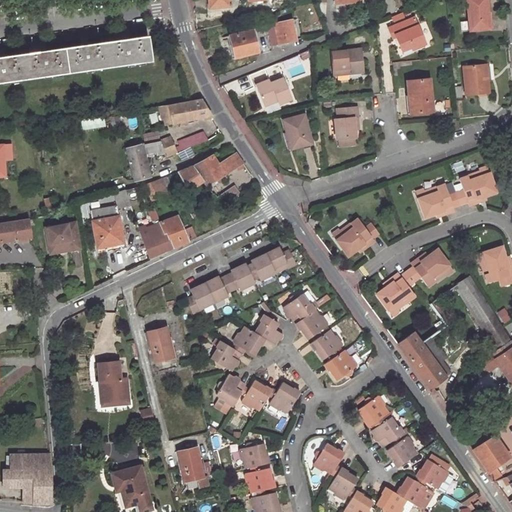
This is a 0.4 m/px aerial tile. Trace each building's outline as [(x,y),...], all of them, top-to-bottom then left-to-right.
[(230,0),(208,0),(210,8),(231,5),(230,0)] [(487,0),(466,0),(469,31),(491,29),(487,0)] [(410,19),(388,28),(392,37),(395,36),(401,50),(410,46),(411,49),(424,43),(417,25),(413,27),(410,19)] [(291,20),(275,24),(280,44),(296,40),(291,20)] [(280,44),(275,24),(268,26),(273,46),(280,44)] [(252,30),(229,36),(235,57),(258,51),(252,30)] [(0,80),(150,60),(147,35),(0,55),(0,80)] [(235,57),(229,36),(226,37),(231,58),(235,57)] [(360,50),(330,53),(333,75),(362,72),(360,50)] [(482,65),(463,66),(465,95),(488,93),(488,80),(483,80),(482,65)] [(270,82),(257,87),(266,108),(279,103),(280,106),(292,101),(284,80),(271,85),(270,82)] [(429,80),(407,83),(411,115),(433,112),(429,80)] [(163,120),(164,125),(210,114),(200,98),(168,107),(168,105),(158,106),(161,120),(163,120)] [(359,128),(357,108),(338,109),(339,119),(334,119),(336,139),(339,139),(354,138),(356,137),(355,129),(359,128)] [(290,129),(294,146),(311,142),(304,115),(283,121),(286,130),(290,129)] [(291,147),(294,146),(290,129),(286,130),(291,147)] [(205,140),(202,133),(192,137),(193,139),(185,142),(187,147),(205,140)] [(165,155),(175,152),(168,137),(158,139),(163,150),(165,155)] [(354,138),(339,139),(339,147),(355,145),(354,138)] [(144,155),(163,150),(158,139),(141,143),(144,155)] [(141,143),(127,146),(134,177),(148,174),(144,155),(141,143)] [(201,183),(235,166),(236,169),(242,166),(241,163),(242,162),(236,153),(216,163),(212,154),(190,166),(177,170),(183,185),(199,179),(201,183)] [(479,172),(481,176),(488,173),(486,166),(478,169),(479,172)] [(481,176),(479,172),(458,179),(462,191),(466,202),(468,206),(479,202),(477,198),(484,196),(495,192),(488,173),(481,176)] [(150,200),(168,193),(161,176),(142,183),(150,200)] [(229,183),(216,192),(223,201),(235,191),(229,183)] [(424,196),(416,199),(423,218),(434,214),(441,212),(442,215),(453,211),(452,208),(448,196),(443,185),(422,192),(424,196)] [(96,247),(122,243),(116,209),(131,207),(124,187),(107,193),(109,206),(90,209),(96,247)] [(421,189),(414,192),(416,199),(424,196),(422,192),(421,189)] [(455,193),(459,205),(466,202),(462,191),(455,193)] [(455,193),(448,196),(452,208),(459,205),(455,193)] [(241,217),(235,208),(231,211),(238,220),(241,217)] [(187,241),(177,216),(159,223),(169,248),(187,241)] [(28,219),(4,223),(7,241),(31,237),(28,219)] [(341,236),(335,240),(347,256),(356,250),(362,245),(364,248),(374,241),(371,238),(364,228),(357,219),(339,232),(341,236)] [(159,223),(140,230),(148,255),(169,248),(159,223)] [(378,234),(370,224),(364,228),(371,238),(378,234)] [(73,250),(68,225),(45,231),(49,249),(64,245),(65,251),(73,250)] [(337,229),(330,234),(335,240),(341,236),(339,232),(337,229)] [(503,255),(500,244),(481,250),(483,258),(479,259),(486,281),(497,277),(509,273),(511,272),(511,269),(509,261),(506,262),(503,255)] [(274,273),(288,267),(288,268),(295,265),(289,251),(282,254),(279,248),(265,254),(274,273)] [(420,278),(427,287),(445,274),(442,270),(449,266),(437,249),(428,256),(422,261),(419,258),(410,265),(412,268),(420,278)] [(481,250),(474,253),(476,260),(479,259),(483,258),(481,250)] [(260,280),(274,273),(265,254),(251,261),(253,264),(245,267),(247,270),(251,280),(259,277),(260,280)] [(240,291),(254,284),(253,283),(251,280),(247,270),(245,267),(244,264),(230,270),(233,277),(227,280),(231,289),(238,286),(240,291)] [(445,274),(447,276),(453,272),(449,266),(442,270),(445,274)] [(406,272),(414,282),(420,278),(412,268),(406,272)] [(406,272),(400,277),(407,287),(414,282),(406,272)] [(497,277),(500,285),(511,281),(509,273),(497,277)] [(384,288),(375,295),(388,311),(394,306),(397,310),(415,296),(407,287),(400,277),(398,274),(388,281),(391,284),(384,288)] [(203,283),(212,302),(227,295),(225,292),(231,289),(227,280),(221,283),(218,276),(203,283)] [(467,276),(430,303),(447,326),(466,312),(494,351),(509,341),(467,276)] [(193,313),(200,309),(200,308),(212,302),(203,283),(190,289),(193,296),(186,299),(193,313)] [(285,316),(288,317),(294,313),(298,319),(312,309),(307,303),(306,304),(299,294),(295,297),(291,296),(288,299),(287,302),(281,307),(283,311),(283,314),(285,316)] [(388,311),(392,317),(398,312),(397,310),(394,306),(388,311)] [(316,337),(323,333),(319,328),(324,325),(324,323),(319,316),(316,315),(312,309),(298,319),(292,323),(297,329),(298,329),(306,339),(314,333),(316,337)] [(259,321),(252,332),(263,339),(272,344),(275,339),(278,339),(280,335),(279,333),(272,328),(275,323),(260,314),(257,320),(259,321)] [(242,350),(245,352),(251,355),(257,345),(259,346),(263,339),(252,332),(243,326),(239,332),(236,334),(232,341),(233,344),(236,346),(234,350),(239,353),(240,353),(242,350)] [(167,327),(148,332),(154,362),(174,357),(167,327)] [(331,335),(327,330),(323,333),(316,337),(307,343),(312,350),(313,349),(320,359),(326,356),(329,353),(332,356),(337,353),(334,349),(339,346),(338,342),(334,336),(331,335)] [(445,378),(421,344),(412,333),(397,344),(429,389),(445,378)] [(221,366),(224,368),(228,370),(231,366),(234,366),(237,361),(235,360),(239,353),(234,350),(218,340),(214,346),(216,347),(209,358),(213,361),(214,365),(218,367),(221,366)] [(497,364),(511,384),(511,346),(509,341),(494,351),(491,353),(495,358),(494,359),(497,364)] [(345,355),(341,350),(337,353),(332,356),(322,364),(327,371),(329,370),(335,379),(342,373),(346,374),(349,371),(350,367),(353,366),(353,362),(348,356),(345,355)] [(479,377),(497,364),(494,359),(495,358),(491,353),(472,366),(479,377)] [(101,402),(129,399),(127,377),(121,378),(119,360),(102,362),(103,380),(99,381),(101,402)] [(230,377),(226,374),(223,381),(219,382),(217,385),(218,388),(214,395),(221,399),(222,398),(232,404),(239,392),(243,386),(243,385),(237,381),(236,378),(232,376),(230,377)] [(243,386),(239,392),(243,395),(240,399),(241,401),(248,406),(251,405),(259,409),(268,393),(271,389),(263,385),(262,387),(251,380),(246,389),(243,386)] [(271,389),(268,393),(271,396),(269,400),(269,403),(277,408),(280,408),(287,412),(298,392),(291,387),(290,389),(280,383),(275,390),(271,388),(271,389)] [(432,394),(438,408),(445,404),(438,391),(432,394)] [(382,416),(387,412),(382,406),(382,402),(378,396),(375,396),(371,398),(368,398),(365,400),(364,404),(356,409),(363,418),(362,419),(367,426),(376,420),(382,416)] [(384,419),(382,416),(376,420),(378,423),(369,430),(372,435),(372,437),(374,440),(377,441),(381,447),(391,439),(397,435),(402,432),(397,426),(396,426),(388,416),(384,419)] [(460,420),(454,423),(460,433),(466,429),(460,420)] [(399,439),(397,435),(391,439),(394,443),(385,449),(392,459),(390,460),(395,467),(415,452),(411,446),(411,443),(406,436),(403,436),(399,439)] [(493,435),(472,450),(488,472),(497,465),(508,457),(493,435)] [(243,461),(244,468),(250,467),(256,465),(267,463),(265,455),(263,455),(261,444),(253,445),(249,444),(246,444),(244,448),(240,449),(238,450),(240,459),(243,461)] [(334,450),(325,444),(322,448),(318,450),(316,454),(317,457),(314,461),(315,463),(323,468),(324,468),(331,471),(342,452),(335,448),(334,450)] [(196,447),(178,450),(185,480),(196,478),(198,487),(208,485),(205,475),(203,476),(196,447)] [(49,454),(11,454),(11,470),(50,470),(49,454)] [(420,468),(419,468),(414,475),(418,477),(424,481),(435,488),(440,480),(442,479),(447,472),(446,469),(442,467),(442,464),(438,462),(434,463),(427,458),(420,468)] [(124,479),(126,487),(124,487),(129,505),(150,499),(140,464),(111,472),(114,482),(124,479)] [(258,470),(256,465),(250,467),(251,471),(246,472),(245,475),(246,483),(249,485),(251,492),(256,491),(263,489),(273,487),(271,479),(270,480),(266,468),(258,470)] [(504,475),(497,465),(488,472),(495,482),(504,475)] [(352,486),(353,485),(356,479),(345,472),(346,471),(340,467),(328,486),(335,490),(336,493),(343,498),(346,496),(348,493),(352,495),(354,490),(355,488),(352,486)] [(23,487),(33,487),(33,503),(51,503),(50,470),(11,470),(4,470),(4,487),(23,487)] [(416,480),(412,479),(406,476),(400,486),(398,486),(394,492),(404,498),(415,505),(420,497),(422,497),(426,490),(425,487),(422,484),(424,481),(418,477),(416,480)] [(114,482),(116,490),(120,489),(125,506),(129,505),(124,487),(126,487),(124,479),(114,482)] [(381,494),(375,503),(383,507),(384,511),(385,511),(398,511),(402,507),(401,504),(404,498),(394,492),(384,486),(379,493),(381,494)] [(33,487),(23,487),(23,501),(33,503),(33,487)] [(264,494),(263,489),(256,491),(257,495),(252,496),(251,499),(253,507),(256,509),(256,511),(273,511),(277,511),(279,511),(277,503),(276,504),(272,492),(264,494)] [(352,495),(343,509),(348,511),(367,511),(368,511),(367,508),(371,502),(360,495),(361,494),(354,490),(352,495)]
